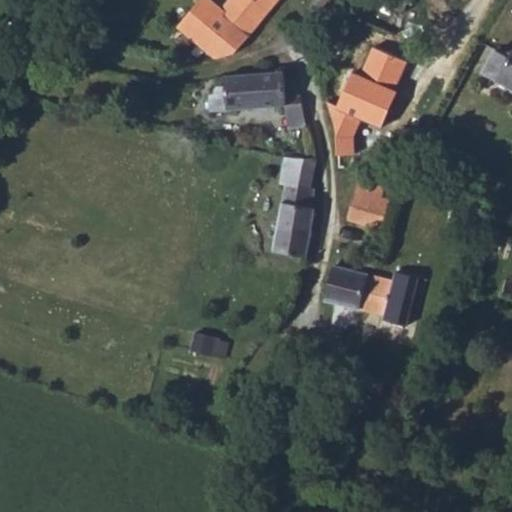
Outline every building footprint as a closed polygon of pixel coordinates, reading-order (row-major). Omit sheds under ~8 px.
[(226,0),(221,6),(213,0),(197,0),(176,24),(210,53),(230,53),(277,0),(226,0)] [(375,45),(362,74),(399,90),(408,62),(375,45)] [(481,71),(511,88),(511,57),(511,59),(493,50),(481,71)] [(338,132),(338,154),(353,154),(355,136),(364,120),(381,127),(399,90),(362,74),(355,70),(339,104),(328,103),(333,119),(338,132)] [(215,82),(215,91),(209,93),(211,112),(287,105),(283,71),(221,77),(220,83),(215,82)] [(273,249),(304,257),(315,211),(313,206),(316,186),(313,184),(317,161),(293,156),(282,208),(273,249)] [(340,199),(351,202),(358,177),(346,174),(340,199)] [(381,228),(391,184),(359,176),(348,218),(381,228)] [(322,296),(384,313),(390,289),(392,280),(364,272),(334,264),(330,264),(322,296)]
